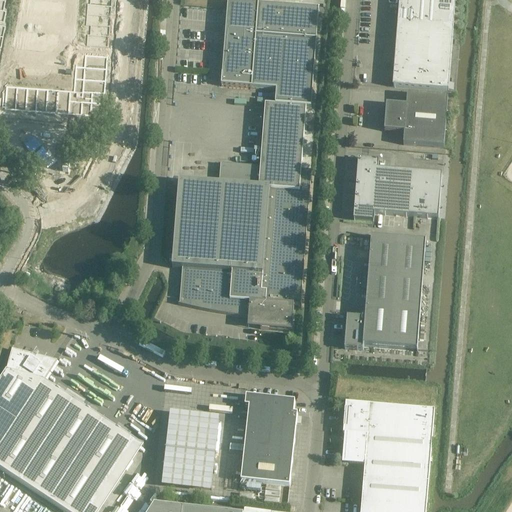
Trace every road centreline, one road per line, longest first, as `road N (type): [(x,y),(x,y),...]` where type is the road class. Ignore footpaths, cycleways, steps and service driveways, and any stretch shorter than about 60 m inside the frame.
road 1 (track): [(447,483),(489,3),(499,0)]
road 2 (unclassified): [(321,384),(352,0)]
road 3 (unclassified): [(109,333),(151,259),(173,0)]
road 4 (unclassified): [(321,384),(173,366),(109,333)]
road 5 (unclassified): [(308,511),(321,384)]
road 6 (unclassified): [(0,283),(29,216),(0,178)]
road 7 (unclassified): [(109,333),(46,311),(0,283)]
